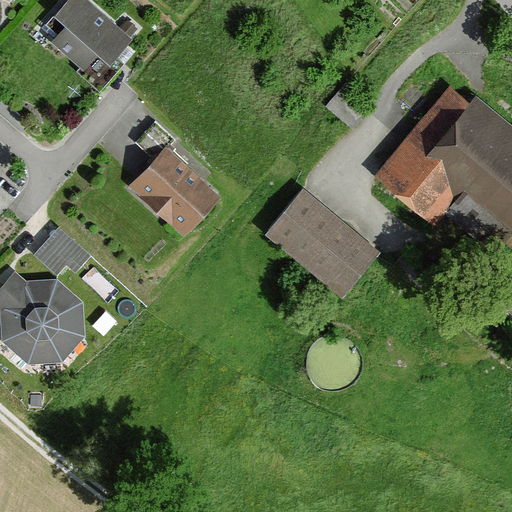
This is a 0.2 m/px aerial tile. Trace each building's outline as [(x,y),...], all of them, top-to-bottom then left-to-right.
[(90,0),(66,0),(53,15),(64,24),(49,40),(85,71),(101,52),(112,61),(133,37),(90,0)] [(412,152),(384,184),(422,217),(451,185),(511,238),(511,120),(458,74),(399,140),(412,152)] [(348,77),(327,100),(352,122),(372,98),(348,77)] [(170,141),(126,182),(179,237),(222,196),(170,141)] [(375,250),(302,185),(261,232),(334,296),(375,250)] [(93,259),(61,230),(36,258),(58,279),(68,269),(77,277),(93,259)] [(0,295),(0,311),(5,315),(7,344),(31,367),(68,366),(89,342),(87,307),(62,285),(31,285),(19,276),(0,295)] [(347,337),(333,333),(319,337),(309,345),(304,360),(308,376),(321,387),(340,389),(353,381),(360,369),(359,351),(347,337)]
